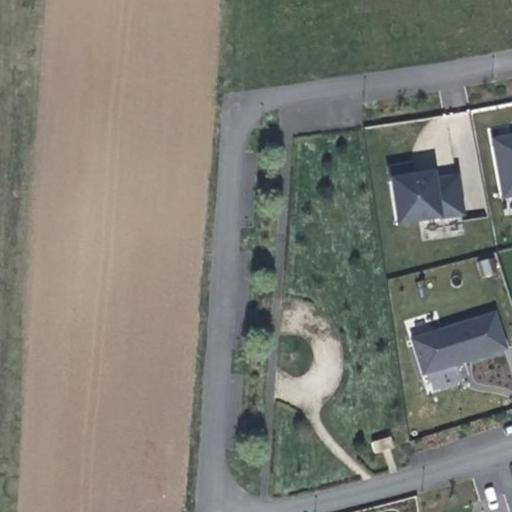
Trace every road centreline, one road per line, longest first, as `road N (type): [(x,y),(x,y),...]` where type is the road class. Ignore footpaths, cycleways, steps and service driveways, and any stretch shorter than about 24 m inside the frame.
road 1 (residential): [(212,511),(238,113)]
road 2 (residential): [(238,113),(511,58)]
road 3 (residential): [(293,511),(511,447)]
